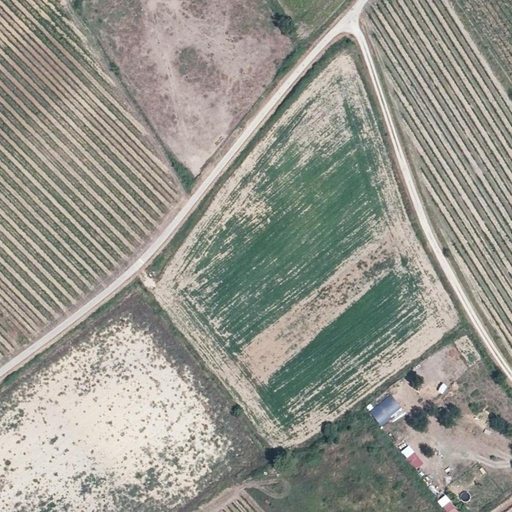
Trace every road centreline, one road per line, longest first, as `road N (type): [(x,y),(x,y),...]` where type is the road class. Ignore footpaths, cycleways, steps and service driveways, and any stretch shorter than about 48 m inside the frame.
road 1 (unclassified): [(0,372),(143,262),(363,0)]
road 2 (track): [(345,20),(360,35),(423,224),(511,377)]
